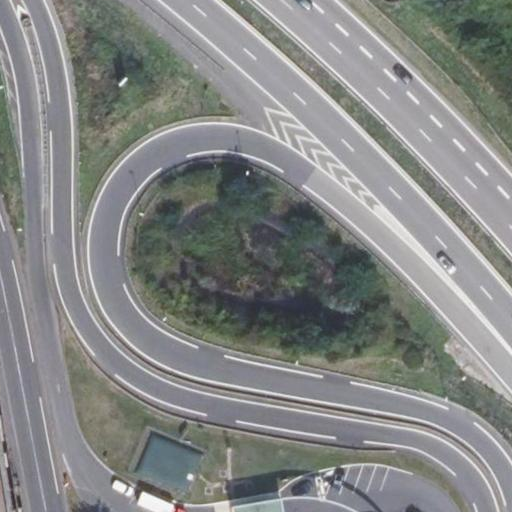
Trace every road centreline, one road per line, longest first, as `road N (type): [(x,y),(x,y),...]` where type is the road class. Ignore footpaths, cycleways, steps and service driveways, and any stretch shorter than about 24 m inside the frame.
road 1 (trunk): [(511,496),(491,453),(451,422),(220,370),(154,347),(116,306),(100,257),(110,202),(142,160),(169,146),(222,138),(294,164),(322,184),(426,278),(511,374)]
road 2 (trunk): [(30,0),(58,89),(68,289),(97,345),(120,368),(177,396),(442,451),(474,481),(486,511)]
road 3 (trunk): [(0,1),(22,64),(40,309),(62,423),(94,482),(129,511)]
road 4 (trunk): [(185,0),(363,163),(511,323)]
road 5 (trunk): [(511,214),(296,0)]
road 6 (unclassified): [(0,268),(47,511)]
